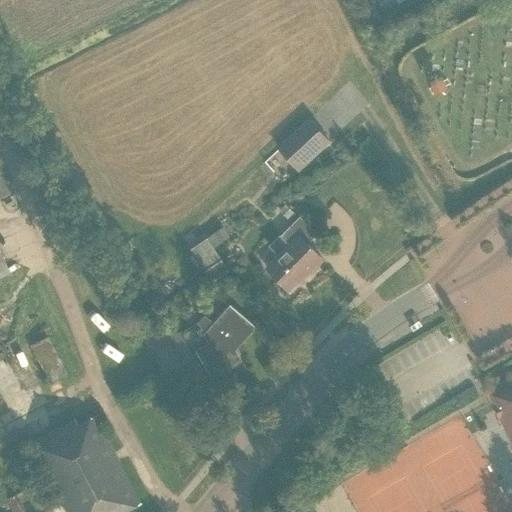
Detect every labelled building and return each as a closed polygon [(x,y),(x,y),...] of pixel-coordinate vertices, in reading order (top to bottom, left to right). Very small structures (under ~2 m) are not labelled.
[(442,79),(432,86),(438,94),(448,88),(442,79)] [(332,143),(309,118),(277,148),(299,173),(332,143)] [(267,269),(290,292),(323,259),(307,244),(317,234),(300,217),(281,236),(281,235),(270,246),(280,256),(267,269)] [(229,238),(222,227),(189,248),(202,270),(220,260),(213,248),(229,238)] [(0,251),(0,278),(11,274),(0,251)] [(193,351),(209,377),(210,376),(210,377),(225,369),(220,360),(229,349),(232,351),(253,327),(254,328),(255,328),(228,304),(211,324),(203,317),(198,323),(203,333),(208,342),(193,351)] [(167,337),(163,329),(143,340),(163,375),(193,358),(178,331),(167,337)] [(497,389),(488,394),(511,443),(511,382),(511,383),(509,379),(495,386),(497,389)] [(124,511),(139,504),(93,415),(77,424),(74,419),(25,445),(57,506),(44,511),(124,511)] [(0,458),(0,489),(11,511),(20,511),(13,497),(32,487),(13,451),(0,458)]
